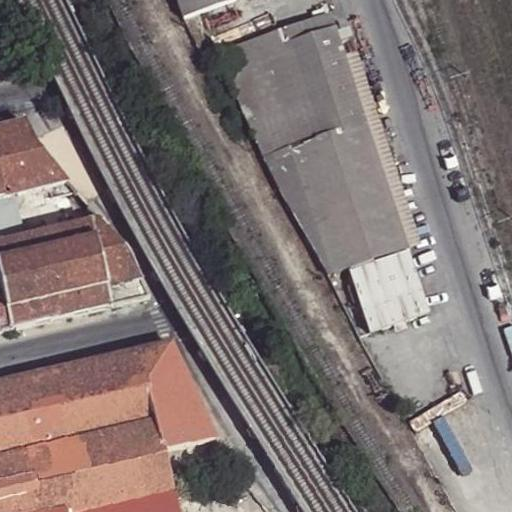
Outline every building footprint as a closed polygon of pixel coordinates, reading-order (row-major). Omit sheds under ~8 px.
[(174,0),(185,22),(249,0),(174,0)] [(402,235),(340,32),(333,18),(220,58),(268,164),(321,262),(402,235)] [(356,28),(340,32),(402,235),(412,255),(429,249),(356,28)] [(0,129),(0,201),(12,198),(69,185),(38,149),(26,124),(0,129)] [(0,246),(45,235),(43,228),(20,233),(12,198),(0,201),(0,246)] [(45,235),(0,246),(0,335),(9,333),(150,300),(131,257),(101,222),(45,235)] [(412,255),(402,235),(321,262),(334,282),(355,274),(378,337),(434,319),(412,255)] [(164,455),(214,443),(170,347),(139,354),(164,455)] [(176,511),(173,496),(164,455),(139,354),(0,386),(0,511),(176,511)]
